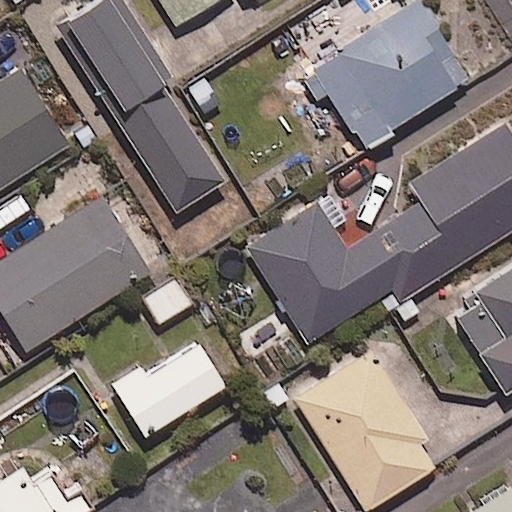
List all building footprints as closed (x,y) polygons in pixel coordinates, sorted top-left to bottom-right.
[(223,175),(110,0),(84,0),(57,17),(177,204),(223,175)] [(160,0),(174,21),(207,0),(160,0)] [(467,71),(416,0),(399,0),(308,65),(364,144),(467,71)] [(0,184),(67,141),(19,66),(0,78),(0,184)] [(511,131),(505,120),(405,180),(417,200),(344,244),(315,197),(243,241),(302,340),(382,291),(388,302),(511,227),(511,131)] [(147,267),(99,192),(0,255),(0,307),(25,346),(147,267)] [(511,257),(448,300),(505,388),(511,383),(511,257)] [(190,301),(176,276),(143,293),(156,318),(190,301)] [(222,381),(196,339),(117,390),(144,431),(222,381)] [(439,460),(371,344),(289,393),(358,509),(439,460)] [(0,511),(48,511),(52,510),(53,511),(81,511),(93,505),(82,486),(66,495),(49,468),(29,480),(19,463),(0,475),(0,511)] [(511,511),(511,482),(465,511),(511,511)]
